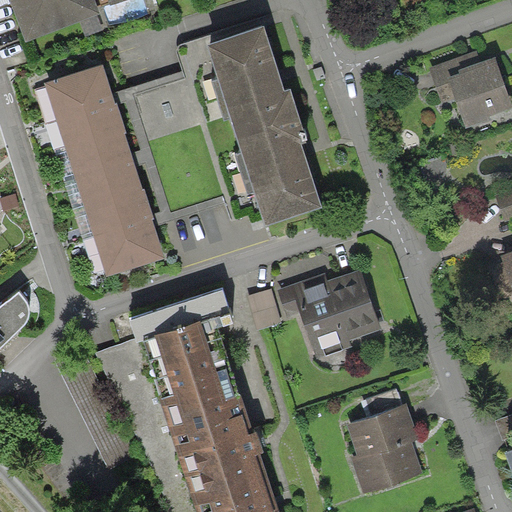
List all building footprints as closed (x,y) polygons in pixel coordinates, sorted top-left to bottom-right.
[(102,15),(95,0),(8,0),(25,44),(102,15)] [(261,27),(205,46),(216,79),(210,81),(223,119),(230,117),(265,223),(321,205),(303,153),(308,151),(280,68),(275,69),(261,27)] [(511,108),(494,60),(472,68),(460,72),(455,59),(429,69),(442,103),(454,98),(465,130),(491,121),(489,117),(511,108)] [(167,259),(104,67),(45,86),(109,278),(167,259)] [(445,156),(420,165),(430,194),(439,191),(443,186),(446,179),(449,172),(449,166),(445,156)] [(511,191),(497,197),(506,223),(511,220),(511,191)] [(506,298),(509,297),(511,305),(511,253),(501,258),(504,266),(495,269),(506,298)] [(382,330),(359,272),(292,299),(316,357),(382,330)] [(272,291),(248,298),(259,330),(282,322),(272,291)] [(97,353),(159,479),(170,511),(280,511),(254,437),(219,332),(233,328),(222,295),(133,324),(138,339),(97,353)] [(27,306),(19,297),(0,311),(0,351),(25,325),(28,318),(28,311),(27,306)] [(421,441),(408,405),(347,426),(358,456),(351,458),(365,496),(423,475),(412,444),(421,441)] [(511,416),(496,422),(501,436),(511,431),(511,416)]
